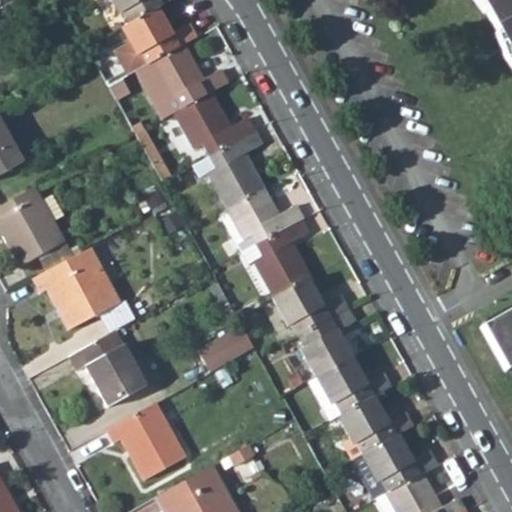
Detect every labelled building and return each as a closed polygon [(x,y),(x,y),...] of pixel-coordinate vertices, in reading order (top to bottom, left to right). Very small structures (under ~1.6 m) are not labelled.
[(113,0),(121,12),(125,11),(132,23),(155,10),(172,0),(113,0)] [(511,0),(481,0),(511,55),(511,0)] [(170,35),(155,10),(132,23),(123,28),(131,43),(115,53),(129,77),(146,68),(150,65),(183,47),(196,39),(187,25),(170,35)] [(146,68),(166,101),(162,104),(170,117),(173,115),(210,94),(227,85),(219,71),(203,81),(183,47),(150,65),(146,68)] [(246,119),(230,128),(210,94),(173,115),(196,155),(206,150),(211,157),(254,132),(246,119)] [(0,177),(19,167),(0,131),(0,177)] [(211,157),(216,166),(206,172),(228,211),(265,190),(245,155),(262,146),(254,132),(211,157)] [(170,181),(142,133),(134,137),(162,185),(170,181)] [(0,206),(0,240),(16,269),(60,245),(47,220),(37,203),(30,190),(0,206)] [(265,190),(228,211),(244,239),(222,251),(229,263),(302,221),(304,220),(297,207),(280,216),(265,190)] [(37,203),(47,220),(58,215),(48,197),(37,203)] [(229,263),(236,274),(258,262),(278,298),(312,278),(293,245),(309,235),(302,221),(229,263)] [(33,283),(41,298),(47,295),(69,333),(100,316),(119,305),(90,251),(33,283)] [(312,278),(278,298),(276,299),(293,328),(299,325),(305,335),(352,308),(344,295),(327,304),(312,278)] [(119,305),(100,316),(111,335),(114,334),(137,320),(126,301),(119,305)] [(305,335),(312,348),(306,351),(321,377),(357,356),(343,332),(360,322),(352,308),(305,335)] [(511,365),(511,312),(483,328),(505,369),(511,365)] [(200,351),(212,373),(256,348),(244,327),(200,351)] [(68,360),(74,371),(82,367),(106,409),(144,388),(114,334),(111,335),(68,360)] [(357,356),(321,377),(336,404),(342,401),(348,411),(376,395),(369,382),(385,372),(372,348),(357,356)] [(409,414),(393,423),(376,395),(348,411),(342,415),(360,444),(366,441),(373,451),(416,426),(409,414)] [(106,433),(112,445),(120,441),(144,482),(185,460),(154,406),(106,433)] [(416,426),(373,451),(359,459),(381,498),(425,474),(418,461),(433,452),(418,425),(416,426)] [(249,447),(231,457),(235,465),(253,454),(249,447)] [(163,511),(238,511),(213,467),(155,499),(163,511)] [(427,472),(425,474),(381,498),(389,511),(468,511),(469,511),(462,500),(447,508),(427,472)] [(0,511),(14,511),(0,486),(0,511)]
